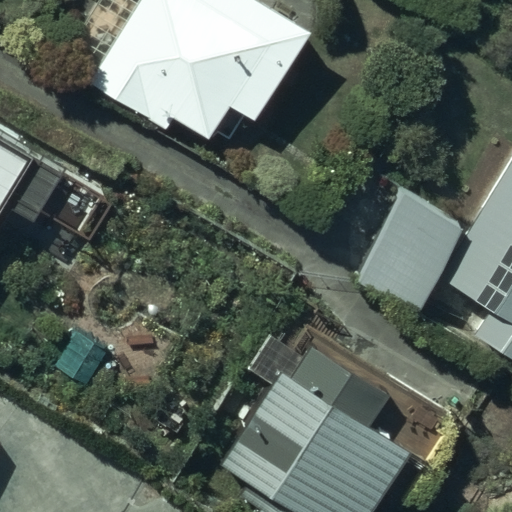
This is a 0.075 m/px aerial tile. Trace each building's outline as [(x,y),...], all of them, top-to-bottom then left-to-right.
[(89,0),(55,60),(161,120),(167,110),(202,130),(205,124),(224,135),(240,109),(246,113),(298,24),(257,0),(89,0)] [(0,210),(11,217),(20,201),(27,205),(54,159),(0,127),(0,210)] [(511,152),(461,237),(393,197),(352,286),(411,322),(434,282),(484,317),(469,337),(511,367),(511,152)] [(109,346),(76,328),(52,372),(85,390),(109,346)] [(268,385),(214,467),(264,500),(255,511),(364,511),(377,494),(390,502),(414,465),(360,429),(378,401),(302,351),(296,361),(265,341),(245,370),(268,385)]
